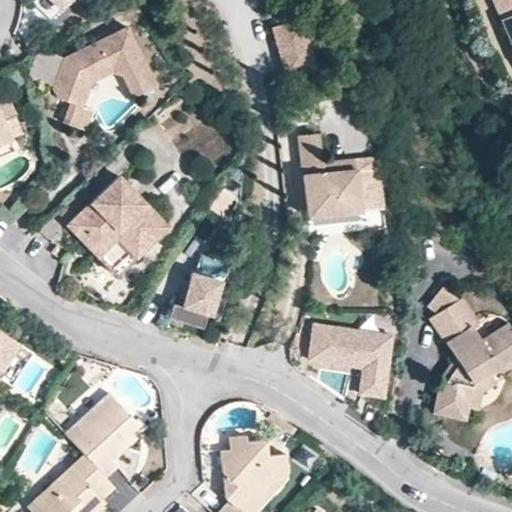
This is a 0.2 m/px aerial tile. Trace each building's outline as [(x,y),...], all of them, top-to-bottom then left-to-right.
[(53,0),(67,11),(76,0),(53,0)] [(511,48),(511,11),(507,14),(498,18),(511,48)] [(303,21),(272,26),(281,72),(298,69),(311,67),(303,21)] [(111,94),(125,99),(156,84),(126,24),(62,56),(61,59),(51,88),(56,97),(69,102),(61,122),(85,130),(92,109),(98,101),(111,94)] [(38,51),(28,80),(51,88),(61,59),(38,51)] [(314,76),(311,67),(298,69),(301,80),(314,76)] [(0,158),(18,150),(0,113),(0,158)] [(353,157),(320,160),(317,133),(298,136),(302,171),(308,217),(359,211),(353,157)] [(118,232),(137,250),(169,221),(119,174),(67,220),(98,249),(118,232)] [(137,250),(118,232),(98,249),(117,268),(137,250)] [(213,320),(228,270),(202,262),(198,276),(195,275),(192,286),(184,311),(209,318),(213,320)] [(192,286),(187,284),(180,310),(184,311),(192,286)] [(511,364),(511,329),(506,320),(485,333),(485,332),(461,295),(428,317),(444,341),(454,355),(440,376),(439,378),(431,413),(466,420),(468,407),(478,410),(482,392),(496,383),(495,381),(489,372),(497,367),(501,372),(502,372),(511,364)] [(204,333),(209,318),(184,311),(180,310),(176,308),(171,323),(204,333)] [(386,332),(309,321),(304,357),(357,364),(354,390),(377,393),(386,332)] [(0,359),(13,340),(0,331),(0,359)] [(138,423),(108,391),(64,432),(82,452),(104,477),(117,464),(112,458),(129,442),(123,437),(130,431),(138,423)] [(298,430),(270,411),(265,417),(293,436),(298,430)] [(135,436),(130,431),(123,437),(129,442),(135,436)] [(266,441),(264,438),(245,439),(245,433),(227,435),(228,447),(219,449),(220,471),(234,482),(222,495),(226,499),(214,511),(242,511),(236,506),(248,493),(260,492),(273,478),(287,477),(285,452),(267,454),(266,441)] [(104,477),(82,452),(25,506),(31,511),(91,511),(102,503),(104,500),(100,497),(112,485),(104,477)] [(234,482),(220,471),(222,495),(234,482)] [(274,492),(287,477),(273,478),(260,492),(274,492)] [(248,493),(236,506),(242,511),(256,511),(274,492),(260,492),(248,493)] [(10,505),(0,494),(0,506),(4,511),(10,505)] [(99,511),(106,507),(102,503),(91,511),(99,511)]
